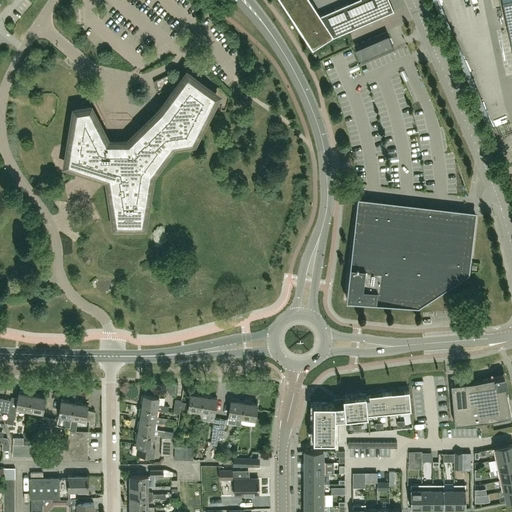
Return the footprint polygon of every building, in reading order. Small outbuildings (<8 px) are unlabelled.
[(280,0),(312,50),(333,36),(357,26),(347,4),(320,15),(310,0),(280,0)] [(511,0),(502,0),(511,46),(511,0)] [(393,49),(386,31),(355,45),(362,62),(393,49)] [(193,54),(189,58),(197,66),(197,65),(199,60),(198,58),(193,54)] [(213,70),(217,64),(212,61),(208,68),(213,70)] [(69,146),(66,165),(74,168),(91,174),(106,178),(107,179),(115,226),(144,226),(153,174),(174,145),(194,142),(211,108),(218,95),(187,71),(160,109),(127,141),(125,139),(118,139),(110,138),(109,141),(91,105),(80,107),(75,108),(69,146)] [(439,207),(360,198),(358,197),(356,209),(357,209),(346,298),(359,300),(418,307),(469,273),(476,216),(477,211),(439,207)] [(511,416),(508,401),(506,390),(504,375),(474,382),(451,383),(455,421),(455,423),(475,421),(490,420),(492,420),(511,416)] [(30,410),(32,394),(26,393),(26,391),(20,390),(18,398),(11,397),(11,399),(8,412),(6,423),(7,423),(8,427),(13,424),(15,412),(16,412),(17,407),(30,410)] [(340,412),(340,415),(345,414),(345,416),(367,413),(367,416),(411,411),(409,390),(366,394),(366,392),(343,395),(344,398),(335,399),(335,402),(313,402),(313,439),(335,439),(335,412),(340,412)] [(202,410),(204,395),(198,394),(198,392),(192,391),(189,408),(202,410)] [(33,392),(32,394),(30,410),(37,411),(36,419),(42,420),(43,412),(46,396),(40,395),(40,393),(33,392)] [(169,405),(159,404),(160,396),(142,393),(141,400),(143,400),(142,406),(158,409),(158,410),(168,411),(169,405)] [(211,394),(205,393),(204,395),(202,410),(215,412),(218,397),(211,396),(211,394)] [(0,410),(8,412),(11,399),(0,397),(0,410)] [(64,426),(70,427),(75,401),(68,400),(69,398),(62,397),(59,415),(66,416),(64,426)] [(241,417),(243,417),(245,401),(238,400),(238,398),(231,397),(229,414),(236,416),(235,424),(240,425),(241,417)] [(175,399),(173,412),(180,413),(182,400),(175,399)] [(258,403),(252,402),(252,400),(246,399),(245,401),(243,417),(256,419),(258,403)] [(70,430),(76,430),(78,419),(89,421),(89,424),(95,424),(95,411),(87,409),(88,404),(82,403),(82,401),(75,400),(75,401),(70,427),(69,430),(70,430)] [(158,409),(142,406),(140,406),(139,413),(141,413),(140,419),(156,421),(156,422),(166,424),(167,418),(157,416),(158,410),(158,409)] [(48,430),(50,418),(43,416),(42,423),(40,423),(38,435),(47,436),(48,430)] [(212,436),(218,437),(221,418),(214,417),(212,436)] [(56,419),(50,418),(48,430),(54,431),(56,419)] [(221,418),(218,437),(224,438),(227,419),(221,418)] [(155,428),(156,422),(156,421),(140,419),(138,419),(137,425),(139,425),(138,431),(154,433),(164,435),(165,430),(155,428)] [(88,431),(76,430),(70,430),(68,438),(68,445),(56,444),(55,456),(61,456),(61,459),(88,459),(88,431)] [(154,433),(138,431),(136,431),(135,438),(137,438),(136,444),(140,445),(139,454),(155,456),(156,446),(153,445),(154,433)] [(8,438),(3,437),(0,436),(0,442),(2,443),(2,450),(10,450),(10,443),(8,438)] [(164,436),(161,436),(161,455),(170,455),(171,437),(164,436)] [(511,443),(493,448),(495,459),(511,455),(511,443)] [(323,450),(305,450),(305,461),(323,461),(323,450)] [(462,468),(462,452),(454,452),(454,461),(454,465),(454,468),(462,468)] [(511,466),(511,455),(495,459),(497,469),(511,466)] [(248,458),(244,458),(234,457),(233,466),(248,466),(248,458)] [(323,461),(305,461),(304,473),(323,473),(325,473),(325,461),(323,461)] [(511,477),(511,466),(497,469),(499,480),(511,477)] [(4,476),(4,477),(15,477),(15,467),(4,467),(4,476)] [(130,475),(130,482),(129,482),(129,486),(149,486),(149,481),(154,481),(154,475),(164,475),(164,469),(151,469),(150,475),(130,475)] [(232,469),(218,469),(218,479),(232,479),(232,469)] [(323,473),(304,473),(304,483),(323,483),(323,473)] [(60,476),(59,497),(67,497),(70,497),(70,490),(88,490),(88,475),(68,475),(68,477),(60,478),(60,476)] [(30,498),(31,498),(31,501),(42,501),(42,498),(54,497),(59,497),(60,476),(30,477),(30,498)] [(235,477),(235,494),(259,494),(259,478),(235,477)] [(511,477),(499,480),(502,491),(511,488),(511,477)] [(323,483),(304,483),(304,493),(323,493),(323,483)] [(411,507),(422,507),(422,484),(411,484),(411,483),(410,483),(410,507),(411,507)] [(443,507),(443,483),(443,484),(433,484),(432,507),(443,507)] [(444,483),(443,483),(443,507),(444,507),(454,507),(454,484),(454,489),(444,489),(444,483)] [(465,483),(465,484),(454,484),(454,507),(465,507),(465,508),(465,483)] [(433,484),(422,484),(422,507),(432,507),(433,484)] [(149,486),(129,486),(129,490),(130,490),(130,496),(149,496),(153,496),(153,499),(160,499),(160,498),(160,493),(153,493),(153,491),(149,491),(149,486)] [(511,499),(511,488),(502,491),(504,491),(506,501),(511,499)] [(323,493),(304,493),(304,505),(323,505),(325,505),(325,493),(323,493)] [(149,496),(130,496),(130,502),(129,502),(129,506),(149,506),(149,502),(153,502),(153,499),(153,496),(149,496)] [(71,503),(71,510),(78,510),(77,511),(93,511),(94,502),(78,502),(78,503),(71,503)] [(364,511),(365,503),(365,504),(353,504),(353,503),(352,503),(352,511),(364,511)] [(365,503),(364,511),(376,511),(377,508),(377,509),(365,508),(365,503)]
